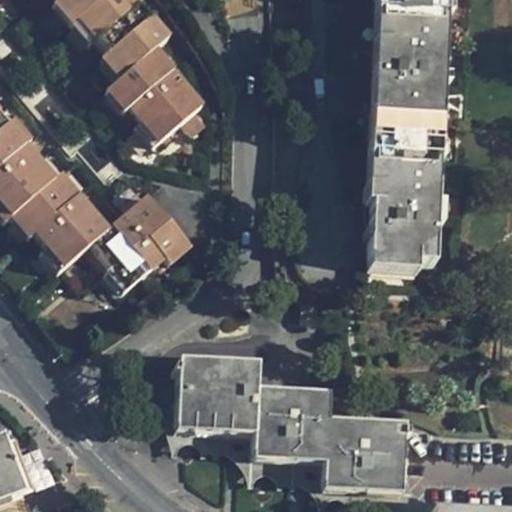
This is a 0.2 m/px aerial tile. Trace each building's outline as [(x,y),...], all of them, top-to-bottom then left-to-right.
[(41,0),(52,12),(59,6),(53,0),(41,0)] [(53,0),(59,6),(52,12),(70,33),(107,0),(53,0)] [(107,0),(70,33),(87,53),(93,48),(106,61),(100,67),(117,87),(154,57),(166,45),(127,0),(107,0)] [(430,272),(444,0),(378,0),(364,269),(430,272)] [(87,53),(100,67),(106,61),(93,48),(87,53)] [(104,99),(121,118),(128,112),(141,128),(134,133),(152,154),(182,128),(196,116),(200,113),(154,57),(117,87),(104,99)] [(121,118),(134,133),(141,128),(128,112),(121,118)] [(201,125),(196,116),(182,128),(188,136),(201,125)] [(45,193),(0,140),(0,229),(1,229),(45,193)] [(52,188),(45,193),(1,229),(19,250),(26,244),(39,258),(31,264),(49,284),(90,250),(98,243),(52,188)] [(139,208),(98,243),(90,250),(110,273),(105,279),(119,297),(154,268),(160,274),(181,257),(139,208)] [(19,250),(31,264),(39,258),(26,244),(19,250)] [(257,381),(177,377),(177,386),(173,386),(172,391),(177,392),(175,440),(253,445),(252,474),(322,478),(322,505),(400,509),(402,457),(406,457),(407,449),(403,449),(403,443),(327,438),(328,412),(255,409),(257,381)] [(22,495),(32,492),(16,438),(6,441),(22,495)] [(0,505),(19,498),(0,444),(0,505)]
